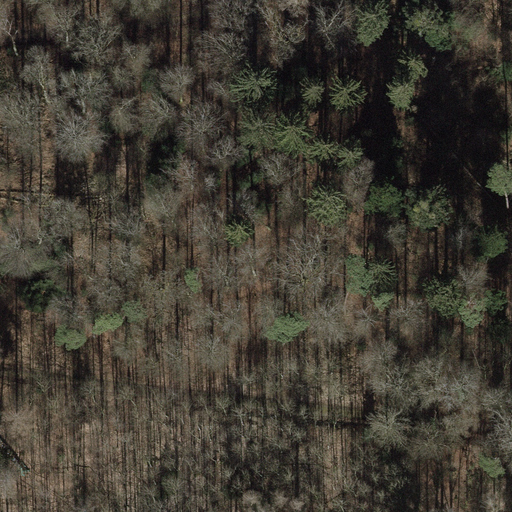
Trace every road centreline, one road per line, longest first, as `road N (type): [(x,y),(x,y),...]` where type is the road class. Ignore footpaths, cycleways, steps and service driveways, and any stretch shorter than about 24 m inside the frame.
road 1 (track): [(0,368),(511,436)]
road 2 (track): [(237,0),(160,26),(0,40)]
